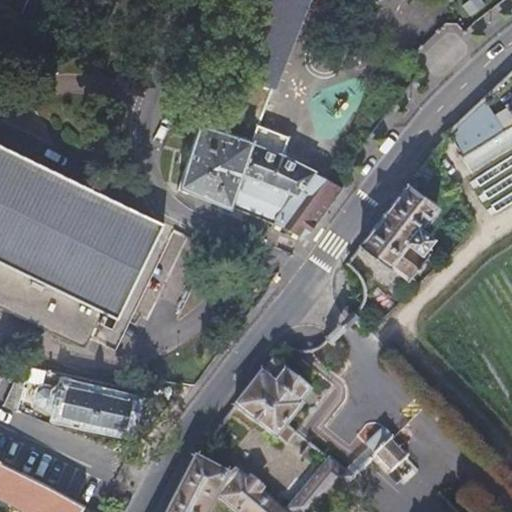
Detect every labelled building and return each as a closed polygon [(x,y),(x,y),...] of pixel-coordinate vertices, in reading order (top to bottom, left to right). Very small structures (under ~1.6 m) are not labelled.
[(337,191),(344,182),(280,156),(287,137),(256,125),(271,88),(273,88),(307,0),(254,0),(225,77),(244,84),(224,137),(202,128),(203,126),(197,123),(195,126),(194,125),(170,189),(301,236),(303,233),(312,232),(337,191)] [(486,0),(470,0),(465,4),(473,15),(489,4),(486,0)] [(436,78),(475,42),(453,19),(415,55),(436,78)] [(469,135),(476,147),(462,156),(471,172),(511,146),(511,98),(507,101),(510,104),(495,113),(498,117),(469,135)] [(0,145),(0,308),(54,334),(81,348),(87,338),(113,350),(171,229),(0,145)] [(511,155),(475,178),(479,185),(511,165),(511,155)] [(511,173),(482,191),(487,199),(511,183),(511,173)] [(437,204),(409,181),(358,244),(388,267),(391,263),(408,278),(427,254),(419,247),(425,246),(430,239),(430,234),(423,228),(417,229),(437,204)] [(511,192),(491,205),(495,213),(511,202),(511,192)] [(267,362),(233,405),(277,439),(279,436),(289,444),(291,442),(289,439),(295,433),(296,434),(299,431),(288,423),(303,404),(300,402),(312,387),(272,355),(267,362)] [(37,389),(36,398),(39,404),(48,405),(49,404),(56,409),(54,416),(60,417),(61,414),(124,427),(124,431),(128,432),(136,396),(131,395),(130,398),(67,385),(67,382),(62,380),(60,388),(54,389),(52,385),(42,384),(37,389)] [(193,457),(216,468),(232,447),(212,433),(203,445),(193,457)] [(391,437),(376,453),(392,469),(407,453),(391,437)] [(165,511),(208,511),(217,497),(235,511),(314,511),(353,473),(330,455),(286,506),(235,465),(225,471),(216,468),(193,457),(165,511)] [(0,459),(0,493),(34,510),(39,504),(53,511),(75,511),(80,506),(72,501),(35,479),(0,462),(0,459)]
